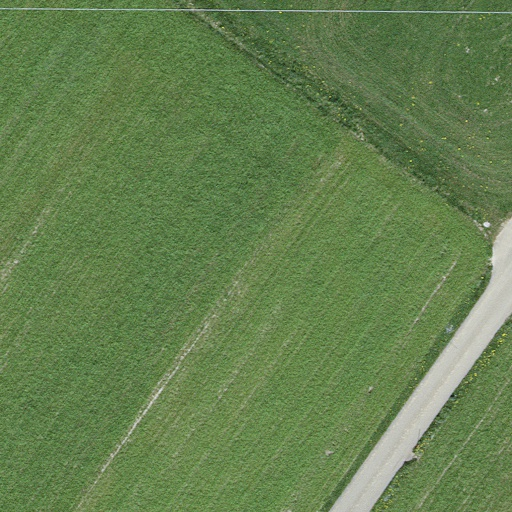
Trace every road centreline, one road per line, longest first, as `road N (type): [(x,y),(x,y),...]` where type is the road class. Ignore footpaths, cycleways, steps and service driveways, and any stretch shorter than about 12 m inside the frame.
road 1 (track): [(211,0),(511,229)]
road 2 (unclassified): [(511,274),(345,511)]
